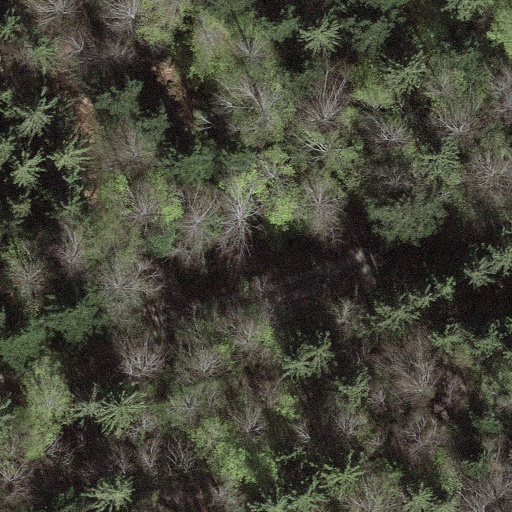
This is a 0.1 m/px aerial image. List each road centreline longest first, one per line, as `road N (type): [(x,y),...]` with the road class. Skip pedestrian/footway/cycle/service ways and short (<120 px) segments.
road 1 (track): [(0,501),(511,261)]
road 2 (track): [(511,208),(361,274),(0,372)]
